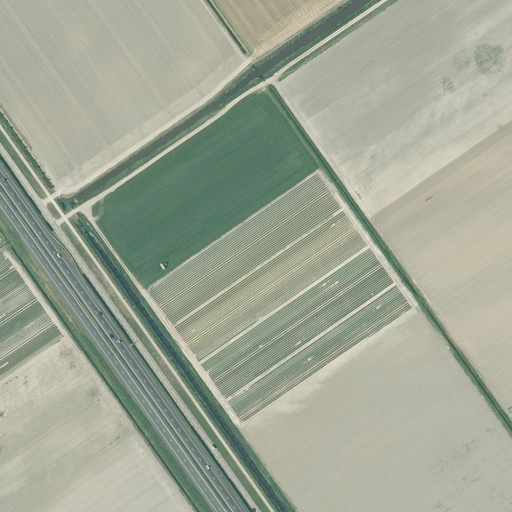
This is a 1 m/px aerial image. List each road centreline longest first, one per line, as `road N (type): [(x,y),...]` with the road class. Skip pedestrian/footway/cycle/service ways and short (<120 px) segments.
road 1 (tertiary): [(257,511),(0,148)]
road 2 (motorway): [(237,511),(0,176)]
road 3 (motorway): [(0,199),(221,511)]
